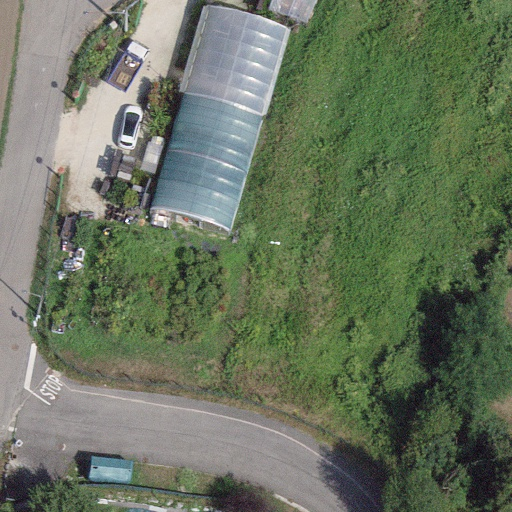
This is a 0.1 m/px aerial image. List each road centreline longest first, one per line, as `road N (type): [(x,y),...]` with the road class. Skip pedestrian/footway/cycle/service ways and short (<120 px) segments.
road 1 (residential): [(49,0),(0,391)]
road 2 (residential): [(0,396),(88,420),(224,441),(326,494),(339,511)]
